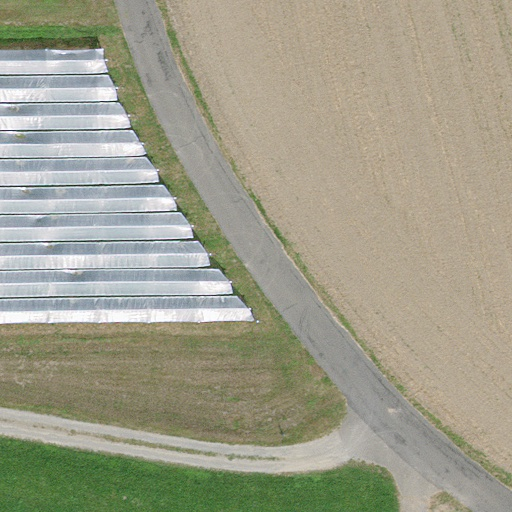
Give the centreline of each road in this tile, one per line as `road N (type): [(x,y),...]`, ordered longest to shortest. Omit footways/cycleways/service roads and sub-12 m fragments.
road 1 (track): [(387,428),(251,248),(167,101),(132,0)]
road 2 (track): [(387,428),(291,459),(202,457),(0,422)]
road 3 (track): [(504,511),(387,428)]
